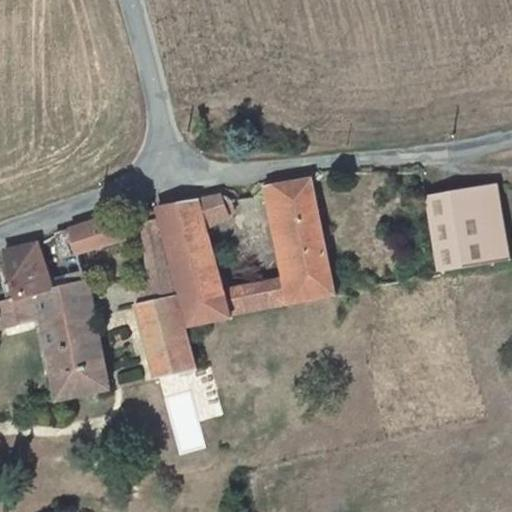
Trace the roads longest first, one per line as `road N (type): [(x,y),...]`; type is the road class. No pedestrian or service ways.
road 1 (unclassified): [(176,171),(455,153),(511,137)]
road 2 (tertiary): [(0,237),(176,171)]
road 3 (tertiary): [(176,171),(127,0)]
